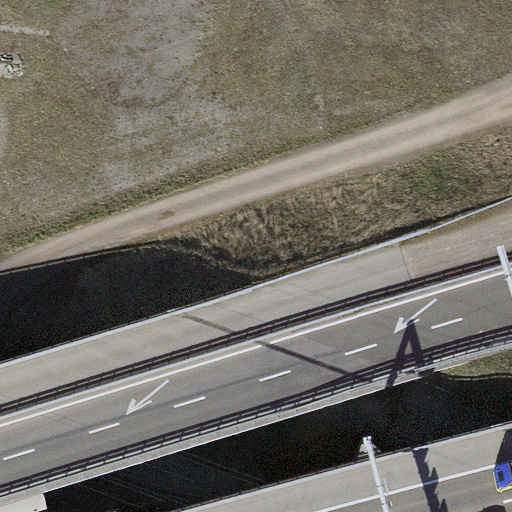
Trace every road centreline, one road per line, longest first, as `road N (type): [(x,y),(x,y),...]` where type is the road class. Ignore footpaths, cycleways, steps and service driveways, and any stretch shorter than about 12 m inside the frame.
road 1 (track): [(511,95),(68,248),(0,287)]
road 2 (track): [(0,388),(511,229)]
road 3 (motorway): [(511,304),(0,461)]
road 4 (track): [(0,407),(289,511)]
